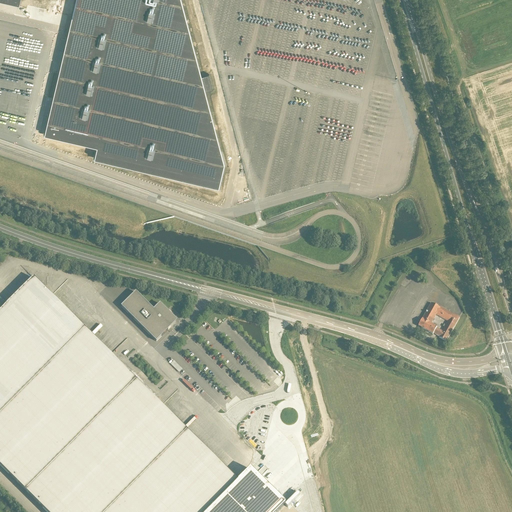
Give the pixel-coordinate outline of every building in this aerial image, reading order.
[(180,0),(77,0),(46,138),(97,151),(95,161),(218,192),(224,166),(180,0)] [(209,511),(239,483),(184,428),(153,398),(156,396),(121,361),(119,363),(34,279),(0,312),(0,465),(46,511),(209,511)] [(174,319),(160,304),(154,311),(136,293),(122,307),(156,342),(171,328),(168,325),(174,319)] [(433,334),(435,335),(439,337),(439,338),(446,342),(459,318),(440,307),(440,308),(431,304),(418,326),(433,335),(433,334)] [(277,511),(286,504),(252,469),(239,483),(209,511),(277,511)] [(300,495),(298,493),(285,505),(288,508),(300,495)]
